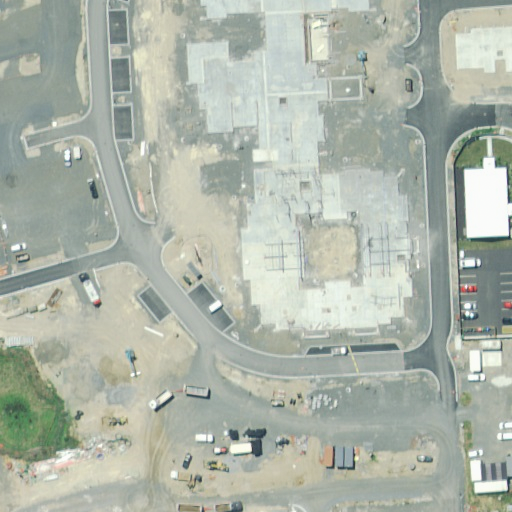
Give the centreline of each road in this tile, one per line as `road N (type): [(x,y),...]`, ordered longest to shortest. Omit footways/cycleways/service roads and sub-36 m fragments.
road 1 (residential): [(436,357),(295,367),(254,361),(189,319),(141,249)]
road 2 (residential): [(436,357),(436,117)]
road 3 (residential): [(141,249),(0,289)]
road 4 (residential): [(141,249),(99,122)]
road 5 (residential): [(99,122),(97,0)]
